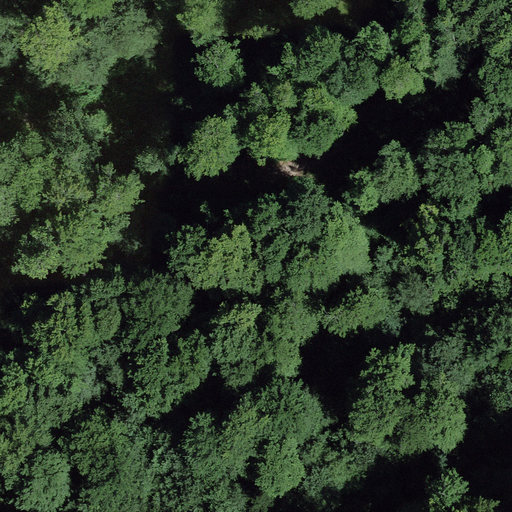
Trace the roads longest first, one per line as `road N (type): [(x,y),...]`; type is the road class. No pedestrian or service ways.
road 1 (track): [(345,0),(231,49),(167,91),(94,108),(0,111)]
road 2 (track): [(382,511),(485,458),(511,435)]
